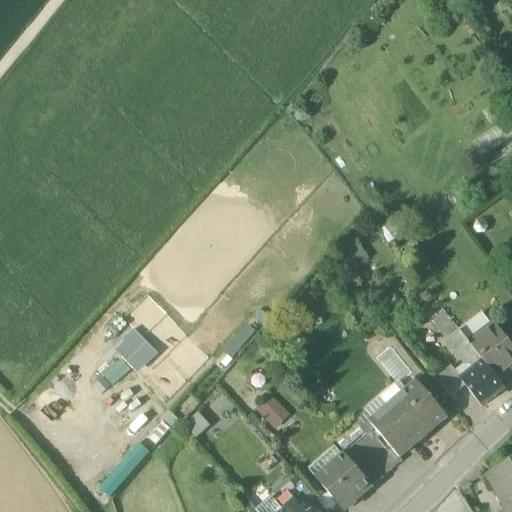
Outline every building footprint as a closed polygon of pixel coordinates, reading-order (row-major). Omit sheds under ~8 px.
[(478,155),(509,145),(504,131),(473,140),(478,155)] [(361,246),(348,255),(359,270),(372,261),(361,246)] [(447,339),(447,344),(460,335),(444,314),(433,323),(447,339)] [(460,335),(470,348),(493,330),(483,317),(460,335)] [(511,351),(495,329),(493,330),(470,348),(497,383),(511,371),(511,351)] [(146,345),(134,332),(113,352),(126,365),(146,345)] [(447,344),(465,367),(471,375),(462,382),(461,383),(465,388),(482,410),(505,392),(497,383),(470,348),(460,335),(447,344)] [(157,356),(146,345),(126,365),(137,377),(157,356)] [(456,375),(462,382),(471,375),(465,367),(456,375)] [(435,382),(450,400),(465,388),(461,383),(462,382),(456,375),(451,369),(435,382)] [(369,425),(390,408),(403,396),(406,394),(398,385),(353,423),(356,427),(365,436),(366,438),(374,431),(369,425)] [(374,431),(399,461),(447,420),(417,385),(406,394),(403,396),(406,400),(393,411),(390,408),(369,425),(374,431)] [(243,391),(232,400),(242,411),(253,402),(243,391)] [(406,400),(403,396),(390,408),(393,411),(406,400)] [(290,418),(272,399),(256,414),(274,433),(290,418)] [(198,415),(183,428),(196,442),(210,430),(198,415)] [(365,436),(356,427),(335,444),(344,454),(365,436)] [(366,438),(354,448),(381,481),(402,464),(399,461),(374,431),(366,438)] [(112,500),(154,454),(143,444),(101,490),(112,500)] [(308,472),(316,481),(344,457),(343,457),(336,448),(308,472)] [(371,490),(381,481),(354,448),(343,457),(344,457),(371,489),(371,490)] [(338,507),(341,511),(344,511),(371,489),(344,457),(316,481),(327,495),(338,507)] [(509,508),(510,511),(511,510),(511,464),(492,475),(509,508)] [(317,502),(325,511),(331,511),(338,507),(327,495),(317,502)] [(306,511),(309,511),(325,511),(317,502),(312,496),(307,500),(299,507),(303,511),(306,511)] [(277,511),(280,510),(272,501),(258,511),(257,511),(277,511)] [(280,510),(277,511),(309,511),(306,511),(303,511),(299,507),(294,501),(282,511),(280,510)]
